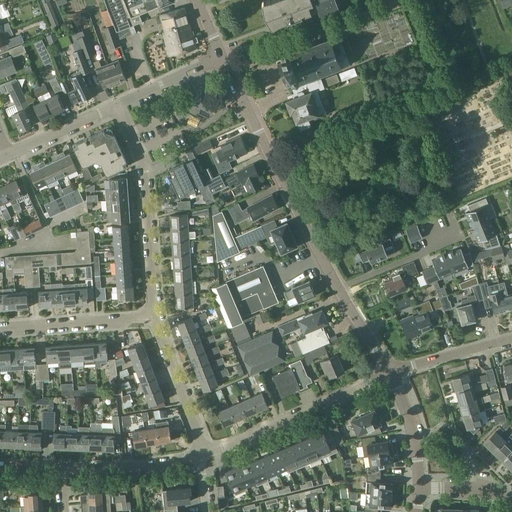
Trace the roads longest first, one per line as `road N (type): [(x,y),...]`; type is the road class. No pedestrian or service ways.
road 1 (tertiary): [(391,373),(338,289),(221,56)]
road 2 (residential): [(153,316),(142,169),(115,104)]
road 3 (residential): [(391,373),(202,452)]
road 4 (track): [(227,67),(403,0)]
road 5 (residential): [(0,327),(153,316)]
road 6 (residential): [(202,452),(153,316)]
road 7 (residential): [(202,452),(138,468),(60,468)]
road 8 (unknown): [(338,289),(454,236)]
road 9 (residential): [(511,338),(391,373)]
